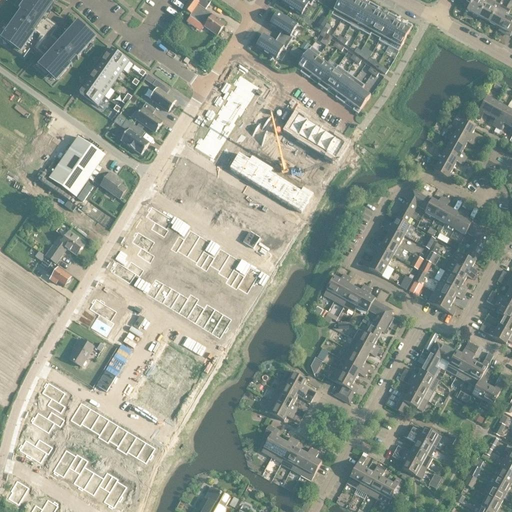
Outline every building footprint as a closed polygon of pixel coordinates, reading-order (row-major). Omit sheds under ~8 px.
[(42,62),(40,60),(34,67),(46,78),(50,74),(57,80),(77,58),(93,40),(84,32),(76,24),(60,42),(54,36),(53,36),(59,27),(57,29),(53,27),(55,24),(45,17),(51,8),(39,0),(28,0),(1,38),(15,48),(13,51),(23,58),(29,51),(24,47),(34,33),(35,34),(36,34),(40,37),(41,38),(33,49),(37,53),(42,57),(44,59),(42,62)] [(189,16),(203,27),(216,36),(224,25),(204,10),(211,1),(209,0),(189,0),(183,8),(191,14),(189,16)] [(286,0),(284,4),(304,17),(311,6),(314,8),(318,1),(315,0),(303,0),(302,0),(286,0)] [(339,0),(331,15),(341,20),(352,0),(339,0)] [(352,0),(341,20),(350,26),(363,4),(358,1),(358,0),(352,0)] [(467,11),(478,17),(485,5),(487,0),(467,0),(467,2),(470,4),(467,11)] [(487,0),(485,5),(478,17),(489,23),(496,11),(499,5),(489,0),(487,0)] [(496,11),(489,23),(500,29),(507,17),(511,7),(511,1),(510,1),(506,9),(499,5),(496,11)] [(363,4),(350,26),(360,31),(374,5),(369,3),(367,6),(363,4)] [(374,5),(360,31),(369,36),(381,14),(377,12),(379,8),(374,5)] [(381,14),(369,36),(370,36),(371,34),(379,39),(378,41),(379,41),(393,16),(388,13),(386,17),(381,14)] [(278,14),(270,25),(281,32),(278,37),(289,44),(293,38),(290,36),(297,26),(278,14)] [(393,16),(379,41),(388,47),(400,25),(396,22),(398,18),(393,16)] [(500,29),(498,32),(506,36),(506,35),(510,37),(511,35),(511,20),(507,17),(500,29)] [(319,33),(323,27),(318,24),(314,30),(319,33)] [(400,25),(388,47),(398,52),(410,30),(410,31),(413,27),(407,24),(405,27),(400,25)] [(264,36),(257,47),(276,59),(282,49),(285,51),(289,44),(278,37),(274,43),(264,36)] [(305,44),(300,50),(306,54),(310,48),(305,44)] [(311,47),(298,66),(302,69),(300,73),(304,76),(320,54),(311,47)] [(129,62),(111,49),(105,58),(123,71),(129,62)] [(294,59),(300,62),(304,55),(299,52),(294,59)] [(320,54),(304,76),(309,79),(311,76),(316,79),(326,64),(318,58),(321,54),(320,54)] [(123,71),(105,58),(98,67),(117,80),(123,71)] [(326,64),(316,79),(320,82),(317,85),(322,88),(338,67),(337,66),(334,70),(326,64)] [(117,80),(98,67),(92,76),(111,89),(117,80)] [(338,67),(322,88),(326,92),(329,88),(333,91),(346,73),(338,67)] [(346,73),(333,91),(337,95),(335,98),(339,101),(355,79),(346,73)] [(86,85),(104,98),(111,89),(92,76),(86,85)] [(233,92),(232,92),(247,101),(247,102),(249,103),(253,97),(250,95),(255,86),(239,76),(236,80),(235,79),(233,84),(234,84),(233,85),(236,87),(233,92)] [(355,79),(339,101),(344,104),(346,101),(351,104),(364,86),(355,79)] [(150,100),(168,113),(176,102),(163,93),(167,88),(156,81),(152,86),(157,90),(150,100)] [(493,87),(500,92),(504,85),(496,81),(493,87)] [(104,98),(86,85),(79,94),(98,107),(104,98)] [(364,86),(351,104),(355,107),(352,111),(357,114),(358,114),(360,111),(360,110),(361,109),(370,96),(362,90),(364,86)] [(224,106),(223,106),(238,116),(240,117),(244,111),(242,110),(247,102),(247,101),(232,92),(233,92),(231,91),(225,100),(227,101),(224,106)] [(483,114),(490,118),(497,104),(487,98),(480,112),(477,118),(480,120),(483,114)] [(135,120),(155,134),(162,123),(152,116),(155,111),(145,104),(142,109),(142,110),(135,120)] [(507,109),(497,104),(490,118),(496,121),(493,127),(496,129),(507,109)] [(215,120),(215,121),(229,130),(231,131),(235,125),(233,124),(238,116),(223,106),(224,106),(222,105),(216,114),(218,115),(215,120)] [(511,124),(511,112),(507,109),(496,129),(500,131),(504,125),(510,129),(511,124)] [(298,116),(289,132),(298,138),(308,122),(298,116)] [(209,130),(206,135),(222,145),(226,139),(224,138),(229,130),(215,121),(215,120),(213,119),(207,129),(209,130)] [(136,136),(139,131),(124,121),(119,127),(125,132),(119,141),(140,156),(148,145),(136,136)] [(308,122),(298,138),(307,143),(317,128),(308,122)] [(456,132),(463,136),(475,143),(478,139),(472,136),(475,129),(462,122),(456,132)] [(317,128),(307,143),(317,149),(326,133),(317,128)] [(475,143),(463,136),(456,132),(451,142),(464,150),(467,144),(473,147),(475,143)] [(326,133),(317,149),(326,155),(335,139),(326,133)] [(197,144),(194,148),(211,158),(216,150),(218,151),(222,145),(206,135),(202,140),(200,139),(199,140),(198,139),(195,143),(197,144)] [(78,138),(49,179),(76,198),(105,157),(78,138)] [(335,139),(326,155),(335,160),(345,145),(335,139)] [(451,142),(445,152),(464,163),(467,159),(461,155),(464,150),(451,142)] [(236,153),(239,148),(234,145),(231,150),(236,153)] [(236,153),(231,150),(227,156),(233,159),(236,153)] [(439,162),(446,166),(453,170),(456,163),(462,167),(464,163),(445,152),(439,162)] [(239,154),(229,170),(240,176),(249,161),(239,154)] [(249,161),(240,176),(250,183),(259,167),(249,161)] [(450,175),(453,170),(446,166),(439,162),(434,172),(447,180),(453,183),(455,178),(450,175)] [(259,167),(250,183),(260,189),(270,173),(259,167)] [(92,181),(100,187),(101,186),(120,200),(126,190),(120,185),(122,182),(109,173),(108,174),(100,169),(92,181)] [(270,173),(260,189),(270,195),(280,180),(270,173)] [(280,180),(270,195),(281,201),(290,186),(280,180)] [(290,186),(281,201),(291,208),(300,192),(290,186)] [(413,191),(407,201),(417,206),(426,211),(432,201),(413,191)] [(300,192),(291,208),(301,214),(311,199),(300,192)] [(432,201),(426,211),(425,213),(435,219),(446,200),(442,197),(439,203),(432,200),(432,201)] [(446,200),(435,219),(445,224),(452,211),(447,208),(450,202),(446,200)] [(68,201),(64,206),(73,212),(76,207),(68,201)] [(407,201),(396,219),(407,225),(411,218),(420,223),(421,220),(417,217),(413,215),(414,212),(417,206),(407,201)] [(148,212),(145,218),(154,223),(150,230),(164,238),(168,231),(162,228),(168,218),(151,207),(151,209),(149,208),(147,211),(148,212)] [(452,211),(445,224),(455,230),(466,211),(462,208),(458,214),(452,211)] [(466,211),(455,230),(465,236),(467,233),(472,224),(473,222),(467,219),(470,213),(466,211)] [(415,229),(407,225),(396,219),(393,225),(388,222),(385,227),(405,237),(409,239),(415,229)] [(491,234),(472,224),(467,233),(475,238),(470,247),(461,242),(460,245),(469,250),(465,257),(465,256),(457,252),(451,262),(456,265),(475,276),(478,272),(472,269),(491,234)] [(388,234),(385,240),(399,247),(405,237),(385,227),(383,231),(388,234)] [(435,232),(429,228),(426,233),(433,236),(435,232)] [(178,237),(170,250),(176,254),(179,248),(189,254),(199,237),(189,231),(184,240),(178,237)] [(56,264),(62,256),(67,249),(77,256),(85,244),(69,232),(60,244),(56,249),(53,247),(46,256),(46,257),(47,258),(52,262),(56,264)] [(134,238),(131,243),(140,249),(136,255),(150,263),(154,256),(148,253),(154,243),(137,232),(137,234),(135,233),(133,236),(134,238)] [(447,244),(450,239),(440,234),(437,238),(447,244)] [(199,237),(189,254),(198,260),(195,265),(200,269),(209,255),(204,252),(209,243),(199,237)] [(450,238),(450,239),(447,244),(457,249),(460,243),(450,238)] [(403,250),(399,247),(385,240),(382,245),(374,241),(371,245),(374,247),(393,258),(398,260),(403,250)] [(374,260),(388,267),(393,258),(374,247),(372,250),(378,253),(374,260)] [(209,255),(200,269),(206,272),(210,266),(219,272),(229,255),(219,249),(214,258),(209,255)] [(39,252),(35,257),(42,263),(46,257),(39,252)] [(436,255),(431,252),(427,259),(432,262),(436,255)] [(229,255),(219,272),(229,278),(225,284),(230,287),(239,274),(234,271),(239,261),(229,255)] [(42,263),(40,266),(46,271),(52,262),(47,258),(46,257),(42,263)] [(363,266),(382,277),(388,267),(374,260),(371,265),(365,262),(363,266)] [(112,267),(110,270),(111,271),(110,273),(127,283),(133,273),(139,277),(144,270),(130,262),(126,268),(117,262),(113,268),(112,267)] [(425,262),(422,268),(427,271),(430,265),(425,262)] [(445,273),(450,276),(464,283),(467,277),(473,280),(475,276),(456,265),(451,262),(445,273)] [(52,278),(50,280),(56,285),(57,282),(64,287),(71,277),(58,268),(56,271),(51,268),(47,274),(52,278)] [(239,274),(230,287),(236,291),(239,285),(249,291),(254,283),(256,283),(259,278),(257,278),(260,274),(259,273),(259,271),(256,270),(255,271),(249,268),(244,277),(239,274)] [(467,291),(462,287),(464,283),(450,276),(445,273),(441,271),(436,281),(439,283),(464,296),(467,292),(467,291)] [(415,281),(420,285),(425,275),(420,272),(415,281)] [(511,276),(504,272),(501,277),(511,283),(511,276)] [(327,291),(324,296),(334,301),(348,277),(344,275),(341,281),(335,277),(327,291)] [(344,307),(347,302),(355,289),(349,285),(352,280),(348,277),(334,301),(344,307)] [(399,287),(406,291),(411,281),(404,277),(399,287)] [(511,283),(501,277),(498,282),(511,289),(508,294),(511,296),(511,283)] [(155,279),(145,294),(154,299),(163,284),(155,279)] [(434,293),(453,303),(456,297),(462,300),(464,296),(439,283),(434,293)] [(163,284),(154,299),(162,304),(171,289),(163,284)] [(355,289),(347,302),(344,307),(355,313),(357,308),(368,289),(364,286),(360,292),(355,289)] [(171,289),(162,304),(170,309),(179,294),(171,289)] [(372,291),(368,289),(357,308),(368,314),(369,311),(368,311),(374,301),(375,300),(368,297),(372,291)] [(493,292),(490,297),(511,309),(511,296),(508,294),(505,299),(493,292)] [(450,309),(453,303),(434,293),(428,303),(447,313),(448,313),(453,316),(456,312),(450,309)] [(179,294),(170,309),(178,314),(188,299),(179,294)] [(511,309),(490,297),(487,302),(500,309),(497,314),(510,322),(511,321),(511,309)] [(188,299),(178,314),(186,319),(196,304),(188,299)] [(92,305),(88,311),(98,316),(94,323),(107,331),(112,324),(106,320),(112,310),(103,305),(104,304),(99,301),(98,302),(95,300),(94,301),(92,301),(91,304),(92,305)] [(238,300),(235,305),(243,310),(247,305),(238,300)] [(378,316),(392,323),(394,319),(390,317),(393,312),(374,301),(368,311),(369,311),(378,316)] [(196,304),(186,319),(195,324),(204,309),(196,304)] [(204,309),(195,324),(203,329),(212,314),(204,309)] [(511,321),(510,322),(497,314),(491,310),(488,316),(501,323),(498,328),(511,335),(511,321)] [(325,319),(323,321),(329,325),(332,320),(336,323),(338,319),(328,313),(325,319)] [(212,314),(203,329),(211,334),(220,319),(212,314)] [(378,316),(373,325),(367,335),(377,340),(382,333),(385,335),(392,323),(378,316)] [(129,317),(114,343),(119,346),(135,320),(129,317)] [(220,319),(211,334),(220,340),(224,333),(225,333),(228,329),(227,328),(229,324),(220,319)] [(506,346),(508,341),(511,343),(511,335),(498,328),(495,333),(483,326),(480,331),(492,338),(506,346)] [(353,341),(358,343),(378,354),(381,356),(383,352),(374,346),(377,340),(367,335),(359,330),(353,341)] [(81,340),(69,361),(82,368),(94,348),(81,340)] [(348,350),(353,353),(366,361),(370,355),(375,358),(378,354),(358,343),(353,341),(348,350)] [(455,355),(450,364),(450,365),(447,371),(457,376),(459,373),(474,347),(468,344),(461,356),(456,353),(455,355)] [(450,365),(450,364),(455,355),(437,345),(431,354),(441,360),(437,368),(440,370),(445,373),(446,370),(447,371),(450,365)] [(166,346),(155,364),(189,384),(199,367),(166,346)] [(466,383),(469,378),(476,365),(472,362),(479,350),(474,347),(459,373),(457,376),(456,377),(466,383)] [(366,361),(353,353),(348,350),(342,360),(347,363),(366,374),(369,370),(363,367),(366,361)] [(441,360),(431,354),(421,373),(431,379),(431,378),(437,368),(441,360)] [(476,389),(479,384),(487,370),(494,358),(488,355),(481,367),(476,365),(469,378),(466,383),(476,389)] [(315,374),(322,362),(316,359),(315,358),(311,367),(314,375),(315,374)] [(364,378),(366,374),(347,363),(341,373),(350,378),(355,380),(358,375),(364,378)] [(152,367),(147,375),(156,381),(158,377),(161,373),(152,367)] [(350,378),(341,373),(337,370),(331,381),(336,383),(340,385),(345,388),(350,391),(355,394),(358,390),(352,386),(355,380),(350,378)] [(418,378),(405,370),(402,376),(428,390),(434,380),(431,378),(431,379),(421,373),(418,378)] [(492,373),(487,370),(479,384),(476,389),(472,397),(482,402),(489,389),(484,386),(492,373)] [(293,374),(287,371),(282,381),(313,399),(316,394),(303,386),(306,382),(293,374)] [(500,394),(509,378),(502,374),(493,388),(495,389),(494,391),(489,389),(482,402),(479,407),(490,413),(492,409),(500,395),(500,394)] [(433,393),(428,390),(402,376),(399,381),(412,388),(410,393),(427,403),(433,393)] [(145,380),(134,397),(168,418),(179,401),(145,380)] [(313,399),(282,381),(276,391),(295,401),(297,397),(310,404),(313,399)] [(45,388),(42,394),(51,400),(47,406),(61,414),(65,407),(59,404),(65,394),(48,383),(47,385),(46,384),(44,387),(45,388)] [(334,396),(339,399),(345,388),(340,385),(334,396)] [(350,391),(345,388),(339,399),(344,402),(350,391)] [(295,401),(276,391),(271,401),(276,404),(302,419),(305,414),(292,406),(295,401)] [(355,394),(350,391),(344,402),(349,405),(355,394)] [(407,398),(394,391),(391,396),(404,403),(409,405),(409,406),(417,410),(421,413),(427,403),(410,393),(407,398)] [(467,405),(471,397),(466,395),(462,402),(467,405)] [(388,401),(401,408),(404,403),(391,396),(388,401)] [(302,419),(276,404),(271,401),(265,412),(270,414),(283,422),(286,417),(299,424),(302,419)] [(398,413),(401,408),(388,401),(385,406),(398,413)] [(404,403),(401,408),(398,413),(403,416),(409,406),(409,405),(404,403)] [(81,404),(71,419),(81,425),(90,409),(81,404)] [(90,409),(81,425),(90,431),(100,415),(90,409)] [(32,418),(31,421),(32,422),(31,424),(48,434),(54,424),(60,428),(65,421),(51,413),(47,419),(38,413),(34,419),(32,418)] [(100,415),(90,431),(99,436),(109,421),(100,415)] [(476,415),(474,421),(481,424),(484,419),(476,415)] [(499,423),(505,426),(508,419),(503,416),(499,423)] [(109,421),(99,436),(108,442),(118,426),(109,421)] [(499,423),(494,433),(499,436),(505,426),(499,423)] [(269,437),(262,448),(259,454),(269,460),(271,458),(280,440),(275,437),(278,431),(268,425),(263,434),(269,437)] [(118,426),(108,442),(118,447),(127,432),(118,426)] [(406,433),(412,437),(435,449),(441,439),(424,429),(421,435),(409,428),(406,433)] [(127,432),(118,447),(127,453),(137,438),(127,432)] [(412,450),(426,457),(429,459),(435,449),(412,437),(406,433),(403,438),(415,445),(412,450)] [(137,438),(127,453),(136,459),(146,443),(137,438)] [(287,443),(280,440),(271,458),(281,463),(294,440),(291,438),(290,438),(287,443)] [(20,446),(19,449),(20,450),(19,451),(23,454),(22,455),(27,458),(28,457),(36,462),(42,452),(48,455),(52,448),(39,440),(35,447),(25,441),(22,446),(20,446)] [(294,440),(281,463),(280,465),(290,470),(301,451),(295,448),(298,442),(294,440)] [(461,445),(455,441),(452,445),(459,449),(461,445)] [(146,443),(136,459),(146,465),(149,460),(150,461),(153,456),(152,455),(155,449),(146,443)] [(431,460),(429,459),(426,457),(412,450),(409,455),(397,448),(394,453),(425,470),(431,460)] [(306,454),(301,451),(290,470),(299,475),(314,451),(309,449),(306,454)] [(315,459),(318,453),(314,451),(299,475),(310,481),(320,462),(315,459)] [(425,470),(394,453),(391,458),(404,465),(401,470),(414,478),(420,481),(425,470)] [(62,454),(51,471),(62,477),(68,468),(73,471),(81,458),(75,454),(72,460),(62,454)] [(361,457),(348,479),(345,484),(355,489),(366,471),(360,467),(365,459),(361,457)] [(78,474),(72,484),(82,490),(92,473),(83,467),(86,461),(81,458),(73,471),(78,474)] [(477,459),(474,466),(480,469),(483,463),(477,459)] [(511,462),(507,459),(501,469),(511,474),(511,462)] [(372,474),(366,471),(355,489),(365,495),(381,468),(376,466),(372,474)] [(474,466),(472,471),(478,474),(480,469),(474,466)] [(385,470),(381,468),(365,495),(375,501),(386,482),(380,479),(385,470)] [(496,478),(511,486),(511,483),(511,474),(501,469),(496,478)] [(92,473),(82,490),(92,496),(98,487),(103,490),(111,476),(105,473),(102,479),(92,473)] [(107,493),(102,502),(107,505),(107,507),(110,509),(111,508),(112,508),(115,505),(116,506),(119,501),(118,500),(123,491),(113,485),(116,479),(111,476),(103,490),(107,493)] [(511,486),(496,478),(493,477),(488,486),(491,488),(511,499),(511,494),(508,492),(511,486)] [(470,478),(466,486),(471,489),(475,481),(470,478)] [(391,485),(386,482),(375,501),(385,507),(396,488),(399,482),(395,480),(391,485)] [(10,492),(6,499),(17,505),(27,488),(15,481),(9,491),(10,492)] [(225,511),(226,510),(225,509),(230,499),(211,488),(205,499),(208,501),(201,511),(225,511)] [(511,499),(491,488),(486,497),(500,505),(504,499),(510,503),(511,499)] [(459,497),(456,503),(461,506),(464,500),(459,497)] [(499,511),(497,511),(500,505),(486,497),(481,507),(490,511),(499,511)] [(234,509),(239,501),(234,498),(229,506),(234,509)] [(28,511),(51,511),(56,505),(54,505),(55,503),(52,501),(51,502),(45,499),(40,508),(33,504),(28,511)]
